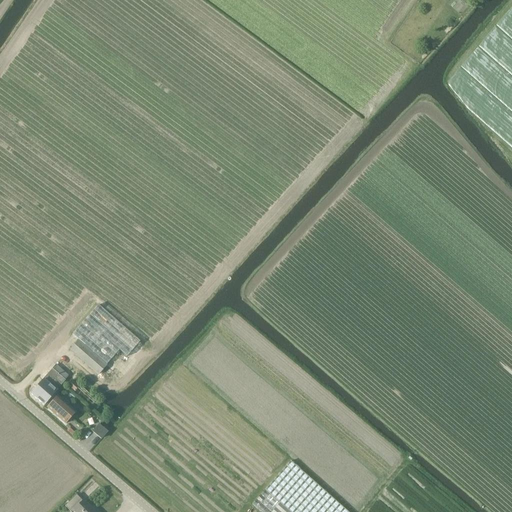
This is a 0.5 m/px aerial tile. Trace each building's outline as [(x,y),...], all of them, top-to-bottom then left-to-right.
[(78,341),(70,350),(98,375),(119,350),(125,357),(140,342),(98,305),(72,335),(78,341)] [(44,380),(32,394),(44,404),(65,380),(69,376),(56,364),(52,369),(46,375),(43,379),(44,380)] [(73,382),(68,386),(74,392),(79,387),(73,382)] [(61,398),(60,399),(58,397),(47,408),(64,423),(75,412),(67,405),(68,404),(68,403),(67,401),(64,399),(63,398),(61,398)] [(348,511),(291,461),(253,504),(261,511),(348,511)] [(95,511),(84,500),(82,501),(76,495),(65,506),(70,511),(72,511),(74,511),(95,511)]
